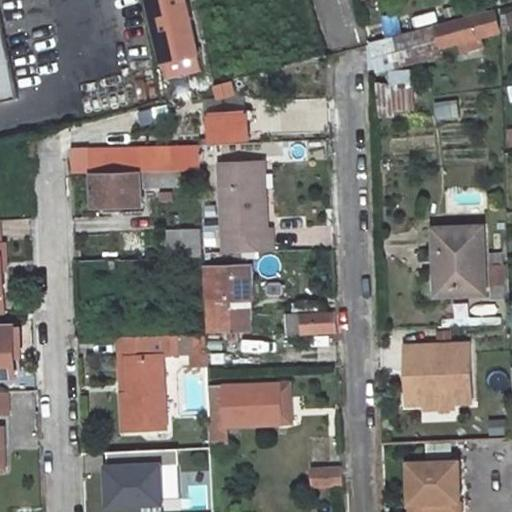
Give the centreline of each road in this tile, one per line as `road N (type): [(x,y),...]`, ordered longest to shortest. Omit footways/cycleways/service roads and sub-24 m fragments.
road 1 (residential): [(364,511),(346,51),(331,0)]
road 2 (residential): [(66,511),(49,160)]
road 3 (unknown): [(0,107),(85,76),(101,40),(105,0)]
